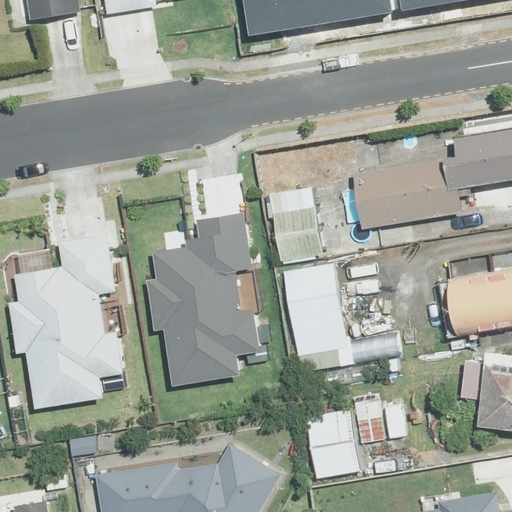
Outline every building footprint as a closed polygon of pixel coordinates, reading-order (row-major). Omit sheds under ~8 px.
[(83,0),(26,0),(31,26),(87,17),(83,0)] [(108,0),(112,17),(162,8),(160,0),(108,0)] [(243,0),(249,34),(393,11),(391,0),(243,0)] [(453,152),(353,169),(364,228),(464,210),(460,188),(511,179),(511,127),(458,137),(461,154),(454,156),(453,152)] [(314,178),(268,187),(282,259),(327,250),(314,178)] [(201,251),(163,256),(166,280),(155,281),(162,338),(172,337),(178,389),(258,380),(255,352),(270,350),(266,312),(250,314),(245,267),(256,266),(251,220),(198,226),(201,251)] [(68,265),(23,271),(28,305),(16,306),(23,361),(35,359),(42,414),(112,405),(108,383),(135,379),(129,335),(109,338),(104,299),(124,296),(115,233),(65,240),(68,265)] [(335,256),(283,265),(297,351),(349,342),(335,256)] [(511,261),(449,273),(460,333),(511,322),(511,261)] [(492,356),(467,355),(465,395),(486,396),(484,431),(511,432),(511,349),(492,349),(492,356)] [(378,397),(353,402),(360,444),(386,439),(378,397)] [(404,401),(384,404),(389,438),(409,435),(404,401)] [(352,406),(307,413),(316,474),(362,467),(352,406)] [(103,471),(106,511),(253,511),(279,472),(228,441),(216,461),(103,471)] [(511,467),(511,464),(446,473),(452,511),(511,502),(511,467)] [(381,511),(377,478),(314,487),(317,511),(381,511)]
